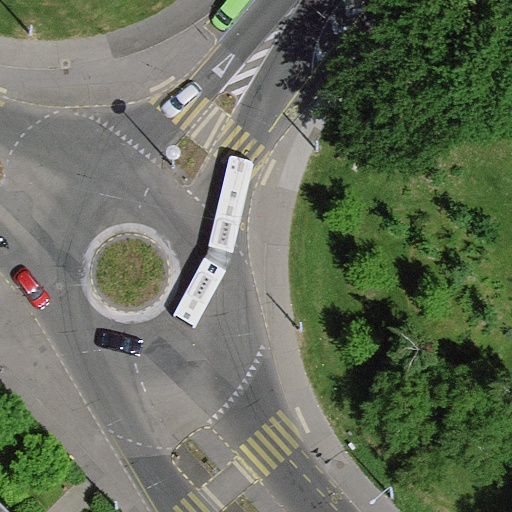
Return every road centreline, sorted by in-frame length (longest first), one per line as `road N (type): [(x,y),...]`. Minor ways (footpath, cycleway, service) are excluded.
road 1 (tertiary): [(206,242),(295,6)]
road 2 (tertiary): [(295,6),(105,169)]
road 3 (tertiary): [(324,511),(271,447),(214,345)]
road 4 (tertiary): [(119,368),(142,444),(182,511)]
road 5 (tertiary): [(41,262),(68,317),(119,368)]
road 6 (tertiary): [(206,242),(154,188),(105,169)]
